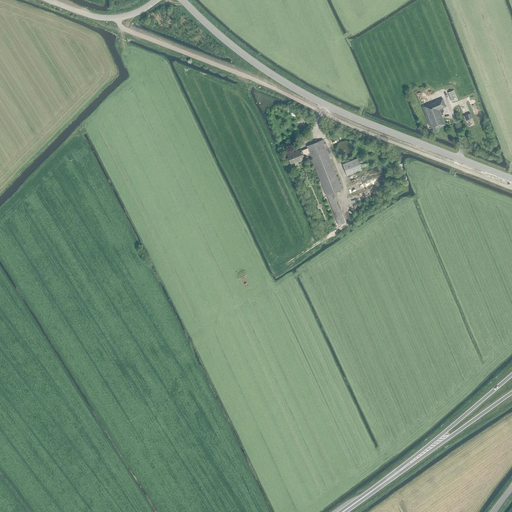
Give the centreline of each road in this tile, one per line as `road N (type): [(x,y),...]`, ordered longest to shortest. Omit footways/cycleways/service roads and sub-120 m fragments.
road 1 (secondary): [(511,179),(307,96),(182,0)]
road 2 (primary): [(511,375),(381,484)]
road 3 (primary): [(381,484),(511,392)]
road 4 (unclassified): [(118,17),(123,28),(253,79)]
